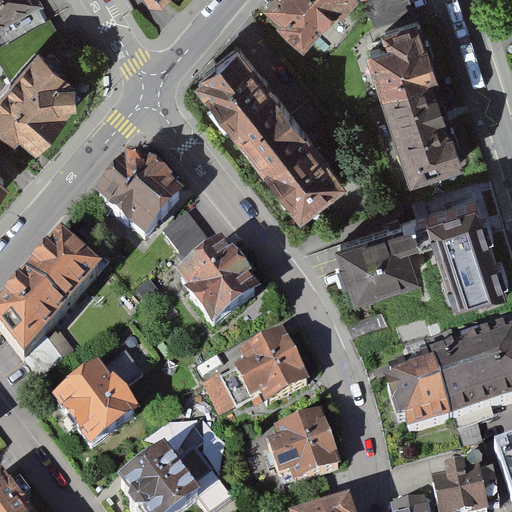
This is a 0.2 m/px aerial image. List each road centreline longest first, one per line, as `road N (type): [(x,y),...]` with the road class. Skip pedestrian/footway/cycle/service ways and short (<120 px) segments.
road 1 (residential): [(362,511),(347,412),(321,332),(150,90)]
road 2 (tertiary): [(150,90),(0,266)]
road 3 (tertiary): [(511,161),(459,0)]
road 4 (tertiary): [(231,0),(150,90)]
